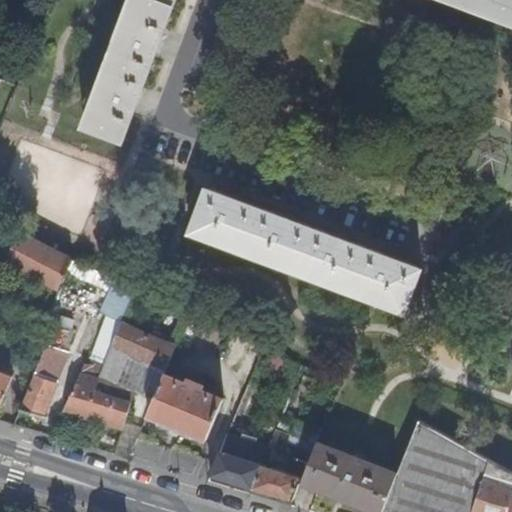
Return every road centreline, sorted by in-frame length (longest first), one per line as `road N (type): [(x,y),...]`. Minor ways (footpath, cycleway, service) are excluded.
road 1 (residential): [(207,0),(171,98),(190,154),(426,239)]
road 2 (secondary): [(0,457),(173,511)]
